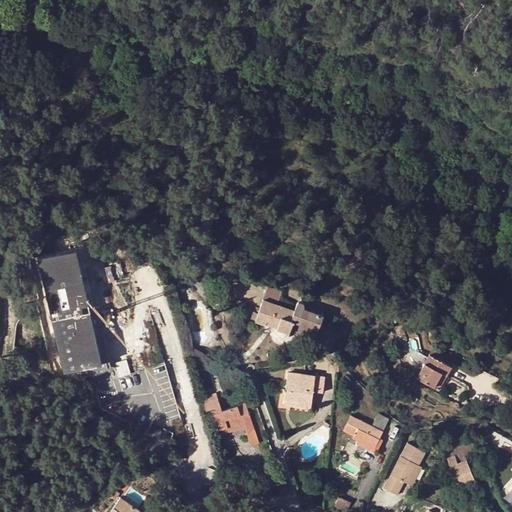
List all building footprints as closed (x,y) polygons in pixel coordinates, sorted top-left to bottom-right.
[(136,59),(139,60),(143,52),(133,47),(129,55),(136,59)] [(39,256),(44,278),(47,292),(37,294),(34,297),(38,313),(51,310),(65,371),(83,367),(84,372),(98,369),(97,364),(102,362),(88,302),(85,290),(76,248),(39,256)] [(29,259),(37,294),(47,292),(43,278),(39,256),(29,259)] [(183,281),(180,280),(177,281),(176,282),(175,285),(175,287),(177,289),(179,290),(181,291),(183,290),(185,288),(185,285),(185,283),(183,281)] [(266,294),(278,299),(281,290),(268,286),(266,294)] [(91,289),(85,290),(88,302),(96,300),(91,289)] [(295,310),(263,299),(255,320),(277,328),(276,329),(276,331),(277,333),(278,335),(281,337),(283,337),(286,337),(288,335),(289,333),(291,329),(294,321),(318,330),(323,315),(304,308),(304,306),(305,304),(304,302),(302,301),(300,301),(299,301),(297,303),(295,310)] [(315,338),(318,330),(294,321),(291,329),(315,338)] [(451,365),(429,354),(416,377),(433,386),(441,372),(446,375),(451,365)] [(413,371),(407,368),(403,375),(409,378),(413,371)] [(325,376),(288,372),(284,399),(298,401),(298,405),(311,406),(313,390),(323,391),(325,376)] [(438,389),(446,375),(441,372),(433,386),(438,389)] [(204,397),(205,400),(206,402),(218,398),(216,393),(204,397)] [(222,411),(218,398),(206,402),(205,400),(201,401),(205,413),(209,412),(210,415),(215,431),(243,422),(244,427),(245,431),(254,429),(246,403),(222,411)] [(372,424),(384,429),(389,417),(378,412),(372,424)] [(353,437),(357,439),(374,447),(379,436),(383,429),(351,414),(344,430),(354,435),(353,437)] [(243,422),(215,431),(217,436),(244,427),(243,422)] [(383,438),(379,436),(374,447),(357,439),(356,443),(376,453),(383,438)] [(471,437),(461,441),(457,443),(451,446),(455,456),(448,459),(458,488),(475,481),(465,457),(477,451),(471,437)] [(426,451),(407,441),(384,487),(397,494),(404,480),(407,482),(416,463),(419,464),(426,451)] [(422,466),(419,464),(416,463),(407,482),(412,485),(422,466)] [(137,511),(139,509),(120,496),(109,511),(137,511)] [(350,501),(339,496),(337,501),(347,507),(350,501)]
